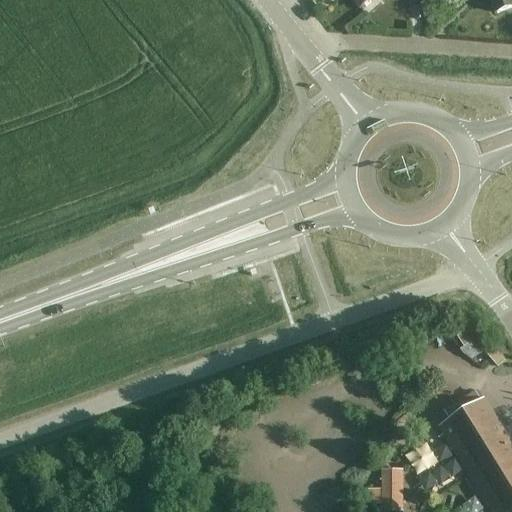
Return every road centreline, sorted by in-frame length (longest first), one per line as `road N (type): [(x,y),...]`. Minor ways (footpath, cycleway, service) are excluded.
road 1 (secondary): [(0,322),(347,192)]
road 2 (unclassified): [(0,441),(335,320)]
road 3 (unclassified): [(474,267),(335,320)]
road 4 (unclassified): [(364,134),(335,86),(284,29)]
road 5 (secondary): [(467,154),(456,136),(421,116),(380,122),(364,134)]
road 6 (secondary): [(347,192),(374,231),(422,240),(444,230)]
